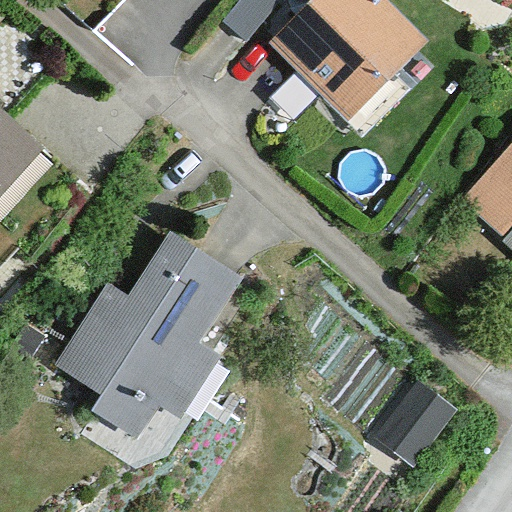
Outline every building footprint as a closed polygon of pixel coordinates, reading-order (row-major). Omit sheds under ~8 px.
[(323,0),(274,44),(354,133),(439,58),(386,0),(323,0)] [(0,235),(63,164),(0,108),(0,235)] [(511,157),(462,206),(511,256),(511,157)] [(247,290),(181,244),(150,289),(127,273),(54,378),(138,436),(159,405),(190,427),(225,375),(200,358),(247,290)] [(413,460),(457,411),(422,380),(378,429),(413,460)]
